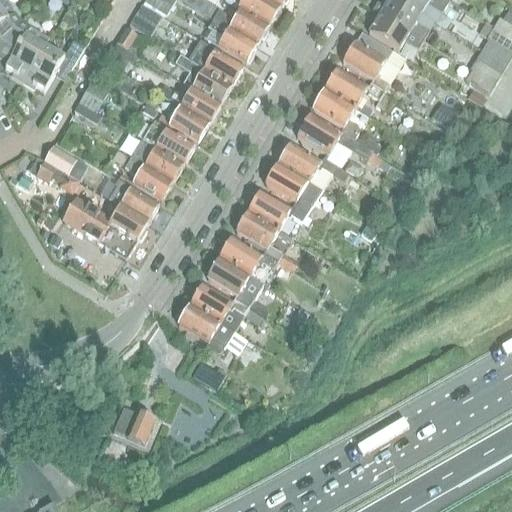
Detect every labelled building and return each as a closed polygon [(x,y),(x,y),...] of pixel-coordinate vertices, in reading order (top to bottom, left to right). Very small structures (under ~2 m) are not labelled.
[(0,0),(0,49),(20,26),(13,17),(5,0),(0,0)] [(176,0),(148,0),(146,4),(167,17),(177,1),(176,0)] [(233,0),(227,0),(225,4),(238,12),(237,12),(240,14),(241,14),(268,31),(273,23),(275,25),(281,16),(278,15),(280,11),(261,0),(244,0),(242,5),(233,0)] [(261,0),(280,11),(283,7),(286,7),(289,3),(287,0),(261,0)] [(378,6),(374,13),(381,17),(424,44),(430,35),(416,26),(421,18),(391,0),(385,10),(378,6)] [(391,0),(421,18),(427,8),(442,17),(450,4),(442,0),(391,0)] [(219,14),(213,23),(257,50),(262,42),(263,43),(268,35),(266,34),(268,31),(241,14),(240,14),(235,24),(219,14)] [(381,17),(369,37),(399,55),(405,45),(418,53),(424,44),(381,17)] [(213,23),(208,31),(224,41),(218,51),(245,68),(247,65),(249,66),(254,58),(252,57),(257,50),(213,23)] [(511,28),(503,23),(497,33),(511,42),(511,28)] [(20,26),(0,49),(0,63),(7,68),(5,72),(13,77),(12,80),(23,87),(45,50),(49,43),(20,26)] [(128,54),(137,39),(126,32),(117,48),(128,54)] [(511,42),(497,33),(490,44),(511,56),(511,42)] [(348,58),(343,67),(373,85),(370,90),(383,98),(389,89),(376,81),(392,56),(361,37),(354,49),(352,48),(346,56),(348,58)] [(45,50),(23,87),(34,93),(36,91),(44,96),(57,74),(67,80),(84,52),(73,45),(63,61),(45,50)] [(201,45),(189,64),(232,90),(243,72),(207,49),(207,48),(201,45)] [(122,75),(133,57),(128,54),(117,48),(106,65),(122,75)] [(181,60),(176,69),(190,77),(183,87),(192,92),(220,110),(232,90),(189,64),(181,60)] [(478,63),(472,73),(496,88),(502,78),(478,63)] [(490,99),(496,88),(472,74),(466,84),(490,99)] [(327,92),(326,95),(356,113),(365,98),(378,106),(376,111),(385,116),(392,103),(383,98),(370,90),(368,93),(338,75),(332,84),(329,85),(326,89),(327,92)] [(95,116),(107,96),(108,96),(91,86),(79,106),(95,116)] [(169,104),(175,96),(164,89),(158,98),(169,104)] [(175,96),(169,104),(180,111),(209,128),(220,110),(192,92),(186,102),(186,103),(175,96)] [(319,105),(313,115),(342,133),(340,136),(354,145),(359,137),(346,129),(356,113),(326,95),(324,97),(321,97),(320,99),(318,102),(319,105)] [(79,106),(75,113),(97,127),(101,120),(95,116),(79,106)] [(162,118),(159,124),(197,147),(209,128),(180,111),(172,124),(162,118)] [(300,136),(297,141),(329,160),(340,142),(343,144),(340,150),(366,166),(372,156),(354,145),(340,136),(311,119),(304,129),(301,130),(299,133),(300,136)] [(156,127),(144,145),(184,169),(195,151),(156,127)] [(142,144),(132,161),(173,187),(184,169),(144,145),(142,144)] [(281,167),(279,169),(321,196),(332,180),(343,187),(348,179),(324,163),(321,168),(292,149),(286,159),(282,159),(280,164),(281,167)] [(68,179),(77,164),(53,150),(45,164),(68,179)] [(131,162),(132,161),(118,153),(113,162),(126,170),(131,162)] [(126,170),(126,171),(139,179),(133,188),(162,205),(173,187),(132,161),(126,170)] [(273,180),(267,189),(296,207),(294,211),(307,219),(321,196),(279,169),(278,171),(274,172),(272,176),(273,180)] [(118,190),(110,204),(120,210),(148,227),(159,209),(118,184),(116,188),(118,190)] [(254,204),(248,212),(251,214),(249,216),(279,235),(289,219),(302,227),(307,219),(294,211),(291,215),(262,196),(256,205),(254,204)] [(77,202),(63,225),(126,263),(139,242),(141,244),(147,234),(145,233),(148,227),(120,210),(112,223),(77,202)] [(243,226),(237,236),(266,254),(264,257),(278,266),(292,275),(297,268),(282,258),(283,258),(270,250),(277,238),(290,246),(292,243),(279,235),(249,216),(248,218),(244,219),(242,223),(243,226)] [(222,260),(221,262),(251,281),(260,266),(273,274),(278,266),(264,257),(262,260),(233,242),(227,252),(224,252),(221,256),(222,260)] [(214,272),(208,282),(238,300),(235,304),(249,312),(263,289),(251,281),(221,262),(219,264),(217,263),(212,271),(214,272)] [(195,297),(190,305),(192,307),(191,309),(234,336),(249,312),(235,304),(233,307),(204,288),(197,298),(195,297)] [(184,319),(178,329),(208,348),(206,352),(220,360),(234,336),(191,309),(189,311),(186,311),(183,316),(184,319)] [(123,411),(113,434),(144,448),(154,424),(123,411)]
